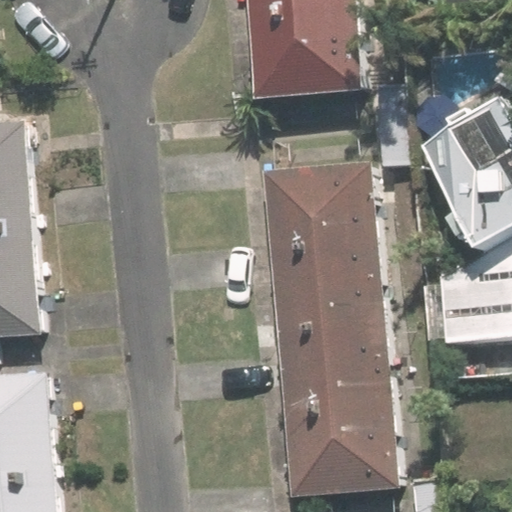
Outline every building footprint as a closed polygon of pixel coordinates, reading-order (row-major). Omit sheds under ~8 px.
[(261,0),(271,99),(375,91),(366,0),(261,0)] [(511,110),(438,150),(493,252),(511,241),(511,110)] [(38,124),(0,126),(0,338),(54,334),(38,124)] [(306,499),(411,490),(383,167),(278,176),(306,499)] [(511,253),(459,286),(440,286),(440,342),(511,342),(511,253)] [(71,511),(59,375),(0,379),(0,511),(71,511)]
